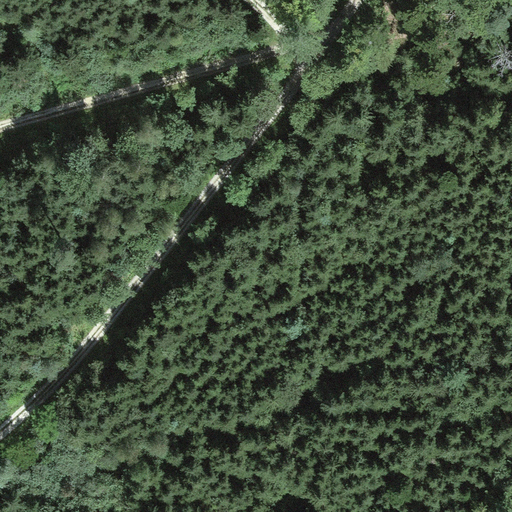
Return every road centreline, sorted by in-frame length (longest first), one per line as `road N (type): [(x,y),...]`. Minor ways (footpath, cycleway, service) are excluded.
road 1 (track): [(355,0),(65,373),(0,432)]
road 2 (track): [(251,0),(315,52),(275,51),(0,128)]
